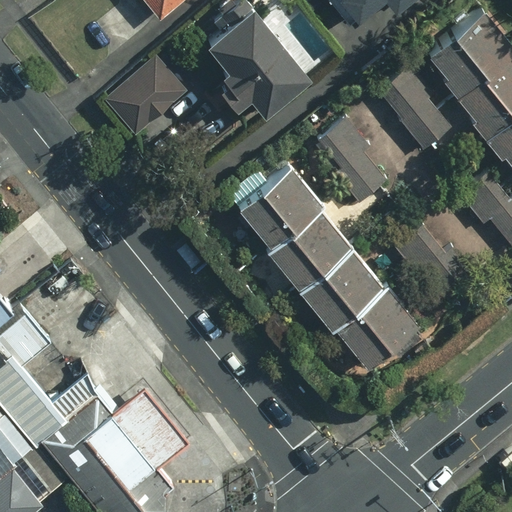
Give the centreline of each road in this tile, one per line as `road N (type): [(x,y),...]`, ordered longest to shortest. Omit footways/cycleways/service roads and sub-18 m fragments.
road 1 (tertiary): [(0,86),(345,511)]
road 2 (primary): [(511,378),(345,511)]
